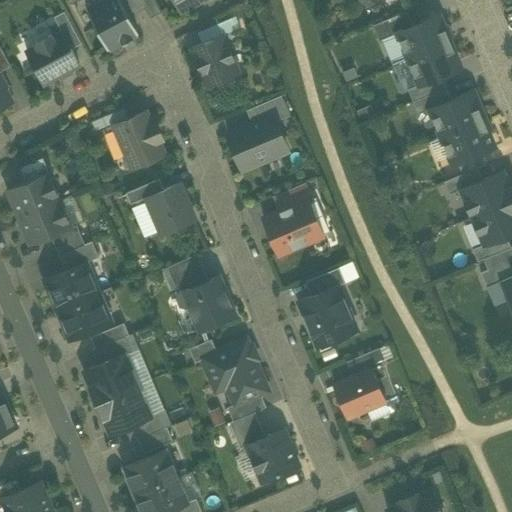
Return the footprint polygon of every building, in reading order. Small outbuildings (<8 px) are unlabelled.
[(105,45),(108,49),(122,42),(123,45),(133,39),(132,36),(138,33),(128,13),(120,0),(107,0),(106,1),(105,0),(101,0),(87,8),(89,10),(87,11),(105,45)] [(120,0),(128,13),(144,5),(141,0),(120,0)] [(141,0),(144,5),(150,17),(161,12),(154,0),(141,0)] [(174,0),(180,10),(199,0),(174,0)] [(396,32),(413,25),(407,10),(373,24),(380,39),(382,38),(396,32)] [(61,31),(71,49),(81,43),(64,11),(54,17),(61,31)] [(396,32),(407,57),(449,39),(439,14),(413,25),(396,32)] [(218,23),(223,34),(236,29),(231,17),(218,23)] [(26,50),(44,84),(80,65),(71,49),(61,31),(52,36),(51,35),(35,43),(36,45),(26,50)] [(396,32),(382,38),(392,63),(407,57),(396,32)] [(191,48),(207,86),(239,72),(223,34),(191,48)] [(461,66),(449,39),(407,57),(418,84),(419,84),(441,75),(448,72),(461,66)] [(0,71),(11,66),(0,45),(0,71)] [(94,52),(96,56),(108,49),(105,45),(94,52)] [(407,57),(392,63),(403,90),(407,88),(418,84),(407,57)] [(0,107),(12,101),(5,88),(7,87),(0,73),(0,107)] [(419,84),(418,84),(407,88),(413,101),(446,87),(441,75),(419,84)] [(418,114),(429,109),(429,108),(451,99),(446,87),(413,101),(418,114)] [(471,91),(451,99),(429,108),(429,109),(441,136),(483,118),(471,91)] [(247,110),(252,123),(272,114),(275,121),(288,115),(280,96),(247,110)] [(91,121),(96,132),(114,124),(129,118),(124,107),(91,121)] [(114,124),(132,167),(163,153),(158,140),(161,138),(155,123),(151,125),(145,111),(129,118),(114,124)] [(228,133),(241,165),(255,159),(256,163),(287,150),(275,121),(272,114),(252,123),(228,133)] [(494,146),(483,118),(441,136),(449,155),(452,163),(458,161),(482,151),(494,146)] [(449,155),(441,136),(429,140),(437,160),(449,155)] [(487,163),(482,151),(458,161),(463,173),(477,167),(487,163)] [(20,167),(26,181),(48,172),(49,172),(43,157),(20,167)] [(449,193),(461,188),(483,179),(477,167),(463,173),(444,181),(449,193)] [(461,188),(472,216),(511,199),(511,188),(510,189),(503,171),(483,179),(461,188)] [(7,189),(19,217),(60,200),(48,172),(26,181),(7,189)] [(126,192),(131,203),(146,197),(164,189),(159,178),(126,192)] [(160,231),(161,233),(195,219),(180,182),(164,189),(146,197),(146,198),(160,231)] [(305,183),(294,187),(300,202),(308,199),(308,200),(311,198),(305,183)] [(273,196),(280,211),(300,202),(294,187),(273,196)] [(315,197),(311,198),(308,200),(315,217),(322,214),(315,197)] [(160,231),(146,198),(131,205),(145,237),(160,231)] [(263,218),(279,253),(323,235),(322,233),(329,231),(322,214),(315,217),(308,200),(308,199),(300,202),(280,211),(263,218)] [(511,199),(472,216),(474,220),(484,243),(506,234),(511,231),(511,199)] [(71,226),(60,200),(19,217),(30,244),(51,235),(71,227),(71,226)] [(463,225),(473,248),(484,243),(474,220),(463,225)] [(51,235),(59,254),(85,243),(77,224),(71,226),(71,227),(51,235)] [(506,234),(484,243),(473,248),(478,260),(483,257),(511,246),(506,234)] [(92,240),(85,243),(59,254),(65,269),(85,261),(86,261),(99,256),(92,240)] [(499,280),(511,274),(511,245),(511,246),(483,257),(488,269),(480,272),(486,285),(499,280)] [(168,265),(177,287),(206,275),(197,253),(168,265)] [(345,280),(359,274),(353,260),(339,265),(345,280)] [(45,278),(58,309),(99,292),(86,261),(85,261),(65,269),(45,278)] [(305,280),(312,295),(337,284),(338,285),(345,282),(339,266),(305,280)] [(189,306),(199,330),(236,314),(219,274),(182,290),(177,296),(181,305),(189,306)] [(511,274),(499,280),(511,309),(511,274)] [(299,301),(318,345),(341,335),(344,327),(354,323),(338,285),(337,284),(312,295),(299,301)] [(111,321),(99,292),(58,309),(70,338),(111,321)] [(91,336),(95,347),(125,335),(129,334),(124,322),(91,336)] [(132,351),(125,335),(95,347),(92,349),(98,364),(124,353),(125,354),(132,351)] [(189,347),(195,361),(202,358),(202,357),(217,351),(212,338),(189,347)] [(235,403),(235,404),(261,394),(268,390),(246,338),(217,351),(202,357),(202,358),(211,379),(222,374),(227,385),(235,403)] [(346,361),(351,372),(384,358),(379,347),(346,361)] [(84,370),(97,401),(138,384),(125,354),(124,353),(98,364),(84,370)] [(334,384),(348,416),(367,408),(384,400),(371,369),(334,384)] [(222,374),(211,379),(216,390),(227,385),(222,374)] [(151,414),(138,384),(97,401),(110,433),(125,427),(151,416),(151,414)] [(227,406),(233,420),(255,411),(266,406),(261,394),(235,404),(235,403),(227,406)] [(0,434),(17,427),(3,395),(0,396),(0,434)] [(384,400),(367,408),(371,419),(389,411),(384,400)] [(131,442),(139,439),(164,427),(158,411),(151,414),(151,416),(125,427),(131,442)] [(265,435),(255,411),(233,420),(229,421),(240,447),(247,444),(247,443),(265,435)] [(167,426),(164,427),(139,439),(144,452),(173,440),(167,426)] [(247,444),(262,480),(298,465),(283,428),(265,435),(247,443),(247,444)] [(125,466),(136,494),(177,477),(165,449),(125,466)] [(187,501),(177,477),(136,494),(144,511),(164,511),(171,509),(187,502),(187,501)] [(0,498),(3,497),(20,490),(16,478),(0,484),(0,498)] [(52,511),(40,482),(20,490),(3,497),(8,510),(4,511),(52,511)] [(388,511),(440,511),(431,490),(419,495),(418,493),(398,501),(399,504),(387,509),(388,511)] [(171,509),(171,511),(202,511),(196,497),(187,501),(187,502),(171,509)]
